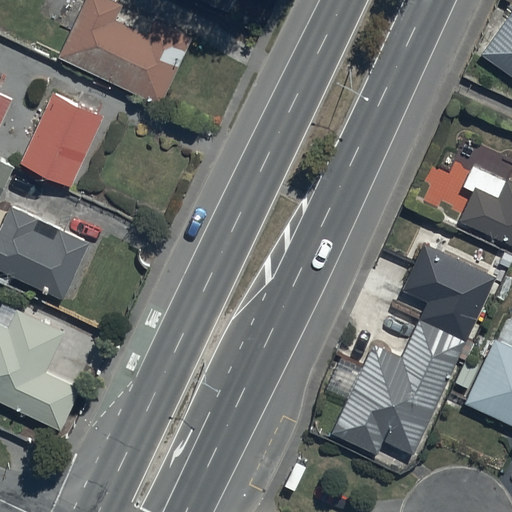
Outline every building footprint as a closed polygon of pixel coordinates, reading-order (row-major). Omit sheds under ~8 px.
[(120,0),(82,0),(60,49),(161,97),(193,29),(154,10),(146,25),(115,11),(120,0)] [(511,4),(482,46),(511,67),(511,4)] [(105,105),(54,82),(21,154),(72,177),(105,105)] [(0,122),(12,93),(0,87),(0,122)] [(0,189),(15,158),(0,151),(0,189)] [(473,185),(460,212),(511,237),(511,173),(508,172),(507,174),(473,158),(463,180),(473,185)] [(0,259),(64,290),(91,235),(12,196),(0,220),(0,259)] [(414,447),(496,270),(424,237),(404,281),(428,293),(402,350),(374,337),(333,426),(378,447),(385,433),(414,447)] [(0,392),(61,421),(79,382),(44,365),(64,324),(17,302),(8,322),(0,318),(0,392)] [(511,340),(496,332),(466,395),(511,416),(511,340)]
